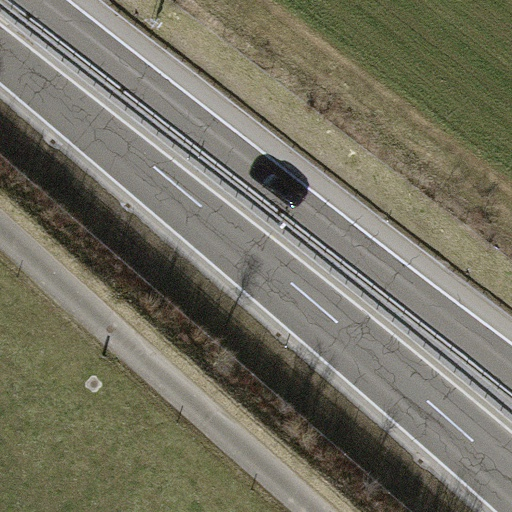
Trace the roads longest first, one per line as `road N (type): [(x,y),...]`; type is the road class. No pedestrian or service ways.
road 1 (trunk): [(0,50),(511,477)]
road 2 (motorway): [(511,369),(124,65)]
road 3 (track): [(0,225),(316,511)]
